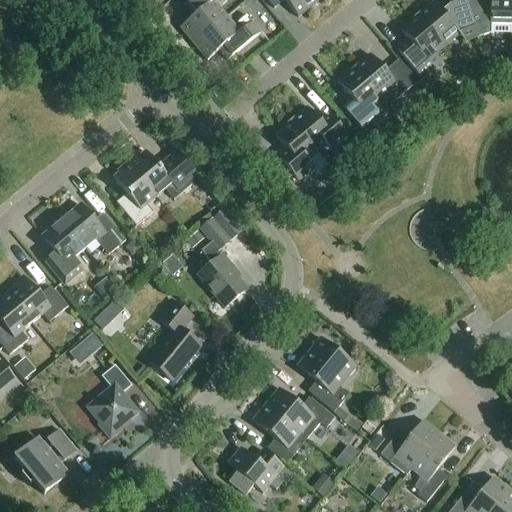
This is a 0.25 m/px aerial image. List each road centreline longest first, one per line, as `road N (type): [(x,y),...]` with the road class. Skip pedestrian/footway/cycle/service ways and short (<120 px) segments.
road 1 (unclassified): [(156,454),(295,287),(283,244),(197,138)]
road 2 (residential): [(197,138),(364,0)]
road 3 (residential): [(511,452),(431,378),(511,321)]
road 4 (residential): [(0,230),(158,97)]
road 5 (unclassified): [(158,97),(82,0)]
